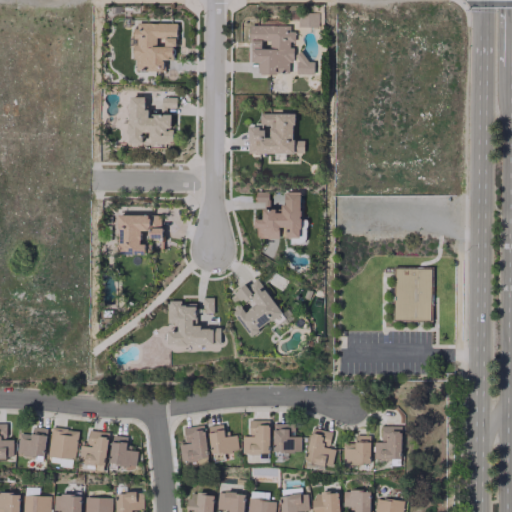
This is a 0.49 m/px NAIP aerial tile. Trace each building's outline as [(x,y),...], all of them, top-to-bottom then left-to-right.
[(317,27),(317,14),(298,13),(297,30),(308,31),(308,26),(317,27)] [(174,23),(134,22),(133,38),(133,60),(136,60),(136,71),(163,71),(164,59),(174,60),(174,23)] [(291,25),(249,25),(249,62),(257,62),(257,73),(313,73),(313,61),(303,61),(303,52),(292,52),(292,42),(291,42),(291,25)] [(128,145),(171,145),(171,108),(175,108),(175,97),(160,97),(160,115),(146,115),(146,96),(128,96),(128,145)] [(246,153),(303,153),(303,140),(293,140),(293,113),(258,113),(258,125),(269,125),(269,137),(263,137),(263,127),(246,127),(246,153)] [(300,192),(282,191),(282,212),(269,212),(269,192),(254,192),(254,201),(262,201),(262,219),(255,219),(255,237),(278,237),(278,227),(285,227),(285,237),(300,237),(300,192)] [(117,215),(118,254),(144,253),(144,244),(140,244),(139,231),(147,230),(148,239),(162,239),(161,227),(149,227),(148,214),(117,215)] [(430,321),(430,268),(394,268),(394,321),(430,321)] [(282,313),(255,278),(234,293),(244,306),(242,307),(239,303),(231,310),(250,336),(282,313)] [(213,297),(202,297),(201,310),(212,310),(213,297)] [(213,347),(213,327),(195,327),(194,301),(166,302),(166,323),(176,323),(176,330),(167,331),(167,348),(213,347)] [(269,453),(268,419),(248,420),(248,436),(242,436),(242,454),(269,453)] [(6,423),(0,422),(0,458),(13,459),(13,439),(6,439),(6,423)] [(293,423),(273,423),(273,452),(300,451),(300,436),(293,436),(293,423)] [(207,459),(203,424),(183,427),(185,442),(179,443),(181,462),(207,459)] [(224,437),(222,424),(207,426),(212,454),(238,450),(236,435),(224,437)] [(375,460),(401,459),(400,426),(380,426),(380,442),(375,442),(375,460)] [(31,433),(18,433),(17,455),(45,456),(46,428),(31,428),(31,433)] [(50,457),(76,459),(77,429),(51,428),(50,457)] [(328,448),(331,432),(311,428),(304,462),(324,466),(325,463),(331,464),(334,449),(328,448)] [(108,432),(88,430),(86,445),(79,445),(78,462),(105,465),(108,432)] [(109,463),(136,466),(137,451),(126,449),(128,437),(112,435),(109,463)] [(342,443),(342,463),(369,464),(370,436),(354,435),(354,443),(342,443)] [(306,510),(304,487),(282,489),(282,495),(279,495),(280,511),(301,511),(306,510)] [(368,511),(369,491),(342,490),(342,506),(349,506),(349,511),(368,511)] [(135,511),(136,510),(142,510),(142,491),(115,492),(115,511),(135,511)] [(17,511),(19,493),(0,492),(0,511),(17,511)] [(218,492),(217,509),(222,509),(221,511),(242,511),(244,493),(218,492)] [(338,511),(338,492),(312,492),(312,511),(338,511)] [(211,511),(212,494),(186,493),(186,511),(194,511),(211,511)] [(62,511),(79,511),(80,495),(53,494),(53,510),(63,510),(62,511)] [(49,511),(49,495),(24,495),(23,511),(49,511)] [(110,511),(111,497),(86,496),(85,511),(110,511)] [(273,511),(274,498),(248,498),(247,511),(273,511)] [(400,511),(402,501),(375,498),(373,511),(400,511)]
